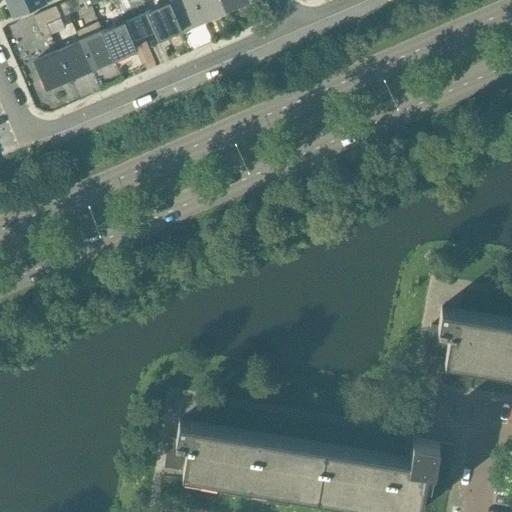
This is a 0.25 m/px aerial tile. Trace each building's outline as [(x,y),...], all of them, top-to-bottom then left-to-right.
[(45,0),(6,0),(8,3),(10,8),(13,16),(46,2),(46,1),(45,0)] [(80,9),(76,0),(68,0),(66,1),(71,12),(67,13),(68,15),(74,28),(80,25),(74,12),(80,9)] [(127,0),(90,0),(92,5),(102,1),(101,0),(114,0),(120,14),(132,9),(127,0)] [(127,0),(132,9),(143,4),(141,0),(127,0)] [(194,0),(172,0),(169,1),(181,30),(203,20),(194,0)] [(194,0),(203,20),(225,11),(220,0),(194,0)] [(220,0),(225,11),(247,1),(246,0),(220,0)] [(66,1),(59,4),(63,15),(64,16),(68,15),(67,13),(71,12),(66,1)] [(181,30),(169,1),(146,11),(159,39),(181,30)] [(55,6),(33,15),(37,26),(42,37),(50,34),(45,23),(60,16),(55,6)] [(101,31),(113,59),(136,49),(123,21),(101,31)] [(101,31),(79,40),(91,69),(113,59),(101,31)] [(69,78),(91,69),(79,40),(57,50),(69,78)] [(69,78),(57,50),(34,59),(47,88),(69,78)] [(511,318),(459,310),(442,307),(439,326),(431,325),(426,354),(444,357),(444,360),(446,360),(447,357),(511,368),(511,318)] [(410,458),(197,422),(179,419),(176,438),(168,437),(163,466),(183,469),(182,472),(184,472),(185,470),(419,509),(418,511),(420,511),(428,468),(450,471),(454,445),(413,438),(410,458)]
